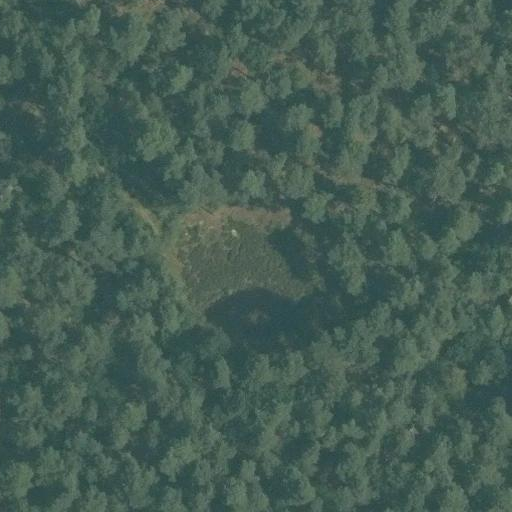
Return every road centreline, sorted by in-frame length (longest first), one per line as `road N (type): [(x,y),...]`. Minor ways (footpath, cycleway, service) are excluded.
road 1 (track): [(0,372),(167,398),(200,390),(236,405),(511,373)]
road 2 (track): [(36,0),(36,87),(58,130),(148,218),(200,390)]
